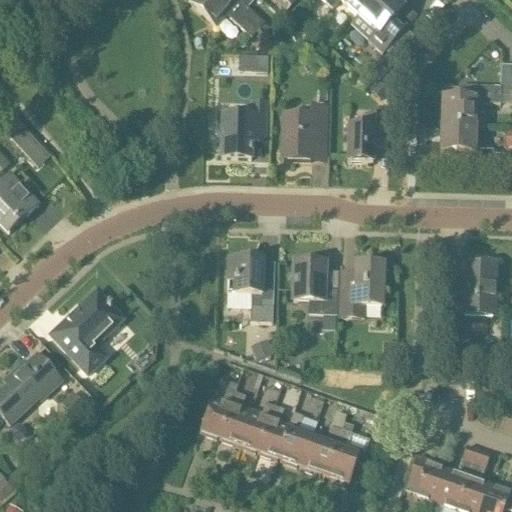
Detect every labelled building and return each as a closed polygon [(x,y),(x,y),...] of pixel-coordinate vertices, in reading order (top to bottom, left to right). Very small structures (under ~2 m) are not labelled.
[(225,16),(236,27),(251,40),(256,34),(220,0),(191,0),(187,4),(214,29),(225,16)] [(240,0),(220,0),(256,34),(263,27),(249,13),(238,3),(240,0)] [(336,0),(357,19),(373,0),(336,0)] [(377,38),(402,11),(390,0),(373,0),(357,19),(377,38)] [(499,90),(511,89),(511,66),(500,66),(499,90)] [(441,102),(440,128),(474,129),(475,106),(499,107),(500,90),(457,89),(457,102),(441,102)] [(264,140),(265,106),(251,106),(251,119),(222,118),(220,162),(250,163),(251,140),(264,140)] [(324,149),(325,111),(310,110),(310,120),(283,119),(282,164),(310,164),(310,149),(324,149)] [(384,146),(385,119),(364,118),(364,130),(348,129),(347,165),(372,166),(373,146),(384,146)] [(474,129),(440,128),(439,155),(455,156),(455,169),(504,171),(504,157),(491,157),(492,153),(474,152),(474,129)] [(20,130),(11,138),(23,151),(31,143),(20,130)] [(0,151),(0,176),(12,166),(0,151)] [(0,227),(9,237),(29,219),(12,201),(22,192),(8,177),(0,184),(0,227)] [(251,298),(251,310),(250,326),(273,326),(275,283),(263,283),(263,264),(229,263),(228,298),(251,298)] [(338,294),(325,294),(326,267),(295,266),(293,305),(309,306),(309,319),(337,319),(338,294)] [(382,310),(383,268),(356,267),(356,293),(341,293),(340,321),(364,321),(364,309),(382,310)] [(493,319),(494,271),(466,270),(465,290),(450,289),(449,342),(465,342),(465,319),(493,319)] [(90,354),(122,324),(97,297),(62,330),(78,347),(68,357),(88,378),(101,366),(90,354)] [(51,395),(61,385),(36,358),(27,368),(24,365),(10,379),(14,383),(0,396),(0,418),(9,429),(48,392),(51,395)] [(485,398),(510,398),(510,384),(484,385),(485,398)] [(227,393),(223,403),(213,400),(199,438),(217,444),(217,443),(219,443),(236,396),(227,393)] [(221,445),(238,451),(251,413),(241,410),(245,400),(236,396),(219,443),(221,444),(221,445)] [(251,413),(238,451),(255,457),(256,456),(258,457),(274,410),(265,407),(261,417),(251,413)] [(284,413),(274,410),(258,457),(259,458),(259,459),(276,465),(277,463),(278,463),(291,427),(290,427),(281,424),(284,413)] [(291,427),(278,463),(286,466),(285,468),(296,472),(297,470),(301,471),(313,438),(299,433),(303,420),(293,417),(290,427),(291,427)] [(327,442),(313,438),(301,471),(305,473),(304,475),(315,479),(316,477),(325,480),(341,433),(331,430),(327,442)] [(361,454),(346,449),(351,437),(341,433),(325,480),(333,483),(332,485),(344,489),(345,487),(349,488),(361,454)] [(436,510),(441,511),(458,511),(478,455),(466,451),(459,472),(460,475),(459,480),(449,476),(436,510)] [(458,511),(482,511),(490,491),(478,487),(479,482),(482,480),(490,459),(478,455),(458,511)] [(415,502),(436,510),(449,476),(436,472),(438,467),(417,460),(407,487),(419,491),(415,502)] [(511,511),(511,493),(502,490),(500,495),(490,491),(482,511),(511,511)]
